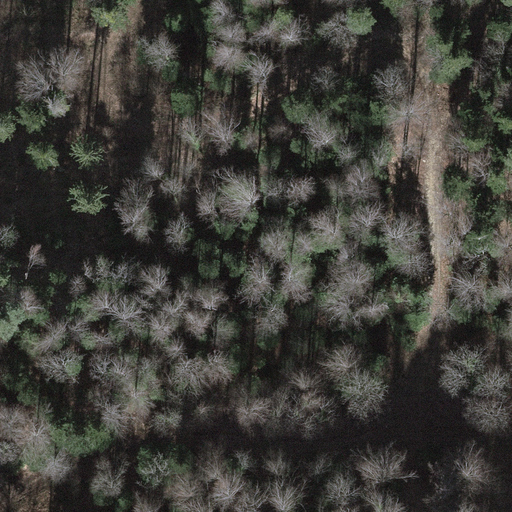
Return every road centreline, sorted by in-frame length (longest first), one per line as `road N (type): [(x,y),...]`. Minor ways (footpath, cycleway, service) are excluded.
road 1 (track): [(148,0),(105,68),(104,98),(117,116),(142,125),(247,108),(367,42),(399,40),(420,50),(433,76),(436,145),(429,363),(416,394),(393,417),(365,427),(197,427),(124,442),(46,472),(0,505)]
road 2 (track): [(436,145),(506,0)]
